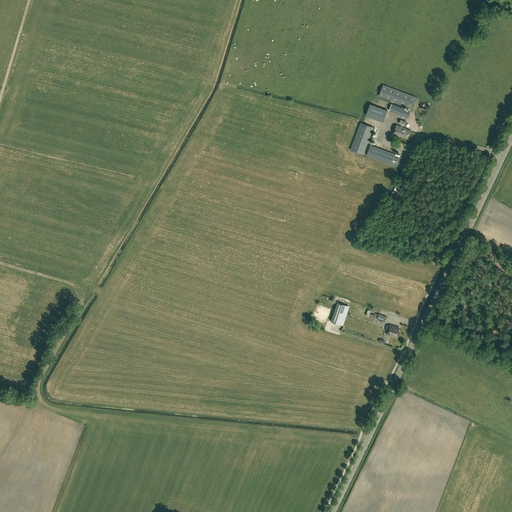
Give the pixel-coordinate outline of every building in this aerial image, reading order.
[(412,108),(416,97),(384,84),(379,96),(412,108)] [(388,110),(370,103),(366,115),(384,122),(388,110)] [(351,149),(364,154),(374,127),(361,122),(351,149)] [(397,124),(393,134),(401,136),(408,138),(410,130),(404,128),(404,127),(397,124)] [(398,166),(401,156),(371,144),(367,155),(398,166)] [(349,306),(337,302),(330,321),(342,325),(349,306)] [(375,314),(374,315),(372,315),(371,318),(377,319),(377,320),(385,322),(386,317),(378,314),(378,315),(375,314)] [(390,325),(387,334),(397,337),(399,328),(390,325)]
